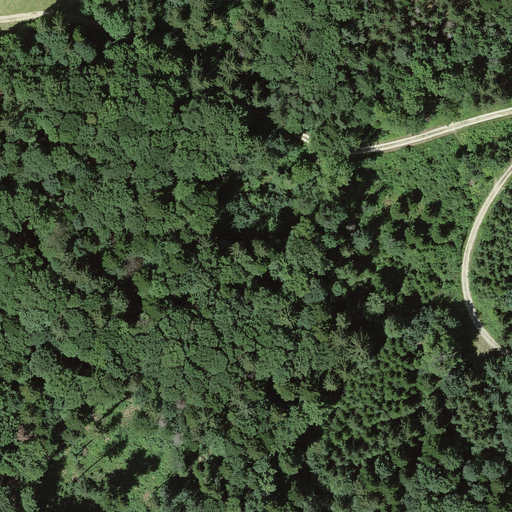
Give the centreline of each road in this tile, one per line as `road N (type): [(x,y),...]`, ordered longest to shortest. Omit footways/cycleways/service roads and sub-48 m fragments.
road 1 (track): [(0,19),(51,13),(81,20),(155,50),(337,149),(511,112)]
road 2 (track): [(0,405),(116,319),(324,240),(343,211),(352,151)]
road 3 (track): [(511,167),(476,221),(462,274),(473,319),(511,357)]
